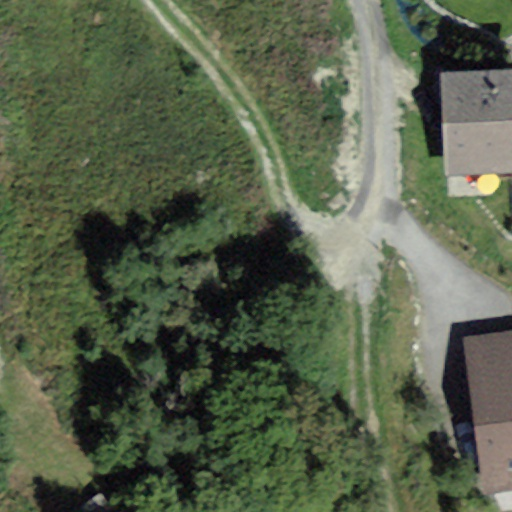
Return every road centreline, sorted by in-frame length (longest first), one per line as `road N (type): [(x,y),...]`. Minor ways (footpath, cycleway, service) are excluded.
road 1 (track): [(363,0),(384,100),(374,209),(349,246),(302,236),(214,69),(156,0)]
road 2 (track): [(349,246),(381,511)]
